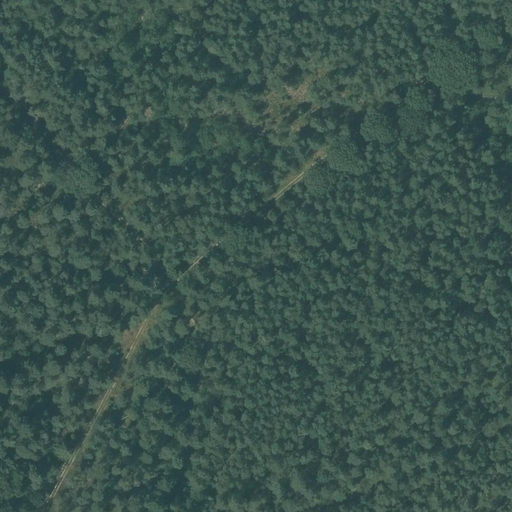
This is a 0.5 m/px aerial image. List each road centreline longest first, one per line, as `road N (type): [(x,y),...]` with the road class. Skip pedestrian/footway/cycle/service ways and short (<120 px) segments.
road 1 (track): [(511,14),(162,291),(41,511)]
road 2 (track): [(190,511),(181,469),(201,346),(173,282),(0,89)]
